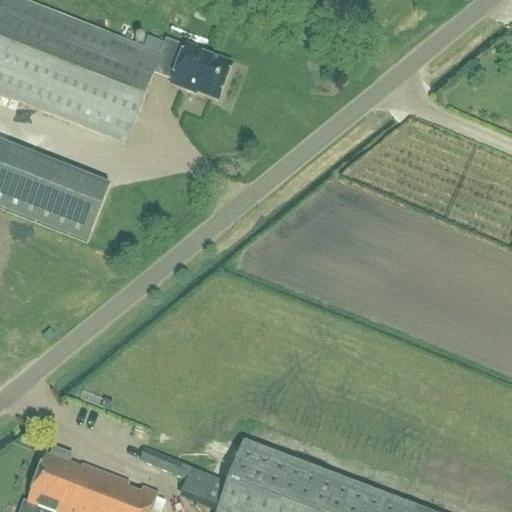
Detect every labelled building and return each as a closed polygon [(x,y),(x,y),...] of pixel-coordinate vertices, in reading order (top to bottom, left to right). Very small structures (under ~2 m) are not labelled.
[(155,71),(160,58),(12,0),(0,0),(0,97),(126,147),(155,71)] [(166,42),(160,58),(155,71),(175,79),(171,87),(188,94),(188,91),(218,103),(232,68),(206,58),(206,56),(187,48),(186,50),(166,42)] [(0,146),(0,212),(88,247),(111,190),(0,146)] [(139,465),(177,481),(186,485),(178,503),(200,511),(285,511),(145,452),(139,465)] [(92,511),(106,477),(82,468),(81,471),(69,466),(70,462),(68,457),(57,453),(53,455),(51,459),(47,458),(27,507),(24,506),(21,511),(92,511)] [(106,477),(92,511),(150,511),(157,496),(142,491),(140,496),(127,491),(129,486),(123,483),(106,477)]
